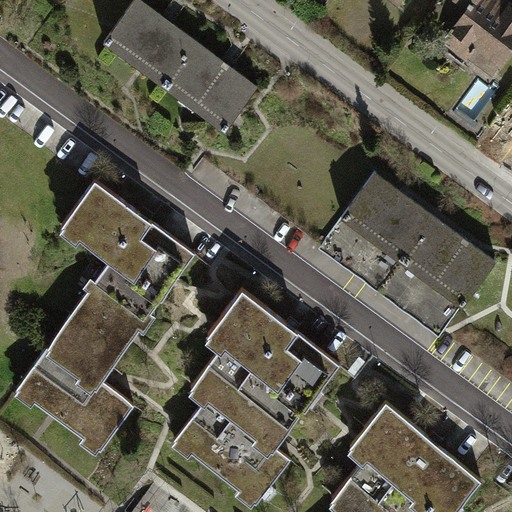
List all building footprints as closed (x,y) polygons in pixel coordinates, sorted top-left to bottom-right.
[(141,0),(132,0),(103,41),(164,85),(197,40),(141,0)] [(465,0),(471,5),(454,29),(471,41),(465,48),(493,69),(511,43),(511,12),(495,0),(492,0),(488,5),(481,0),(465,0)] [(197,40),(164,85),(226,129),(258,83),(197,40)] [(374,170),(341,215),(403,259),(435,214),(374,170)] [(112,258),(19,385),(101,445),(133,402),(101,378),(132,336),(194,251),(145,215),(95,179),(64,223),(112,258)] [(435,214),(403,259),(464,303),(497,257),(435,214)] [(338,227),(324,247),(396,297),(411,276),(338,227)] [(209,395),(176,437),(257,500),(290,457),(276,446),(282,439),(312,400),(340,364),(291,326),(243,288),(214,324),(209,331),(224,343),(193,382),(209,395)] [(350,508),(345,511),(455,511),(482,482),(434,442),(387,402),(357,437),(352,443),(367,456),(334,494),(350,508)]
